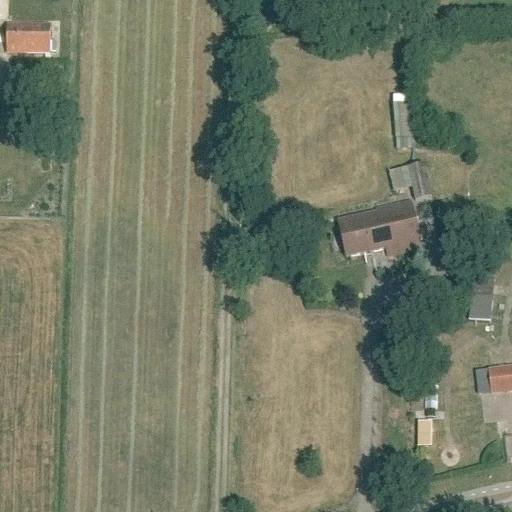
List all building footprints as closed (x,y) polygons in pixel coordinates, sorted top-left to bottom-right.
[(51,55),(51,27),(7,26),(7,55),(51,55)] [(404,97),(388,98),(390,148),(406,147),(404,97)] [(432,199),(425,167),(391,174),(395,193),(413,189),(416,202),(432,199)] [(422,252),(411,204),(376,211),(377,214),(339,222),(347,260),(386,252),(387,259),(422,252)] [(466,277),(465,295),(487,297),(488,279),(466,277)] [(477,299),(475,324),(484,325),(487,300),(477,299)] [(511,368),(477,372),(479,395),(511,391),(511,368)]
